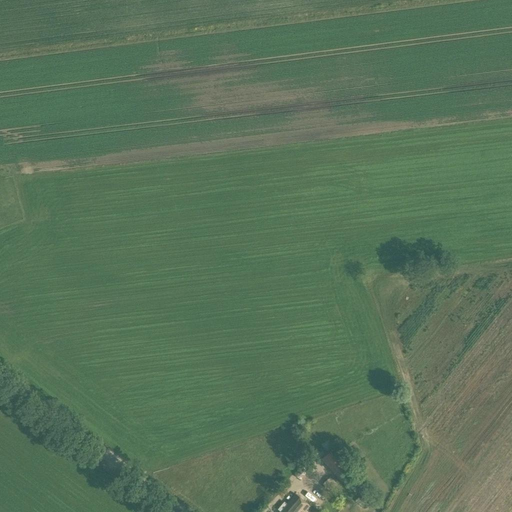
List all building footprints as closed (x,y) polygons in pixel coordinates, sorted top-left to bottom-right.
[(330,451),(321,460),(325,464),(334,456),(330,451)] [(347,470),(337,478),(341,482),(351,474),(347,470)] [(330,493),(337,485),(329,477),(322,484),(330,493)] [(361,507),(371,497),(360,486),(356,491),(357,491),(358,491),(359,492),(360,493),(360,494),(361,495),(361,496),(363,497),(357,503),(361,507)] [(305,511),(310,507),(295,495),(287,504),(284,502),(279,509),(281,511),(280,511),(305,511)]
